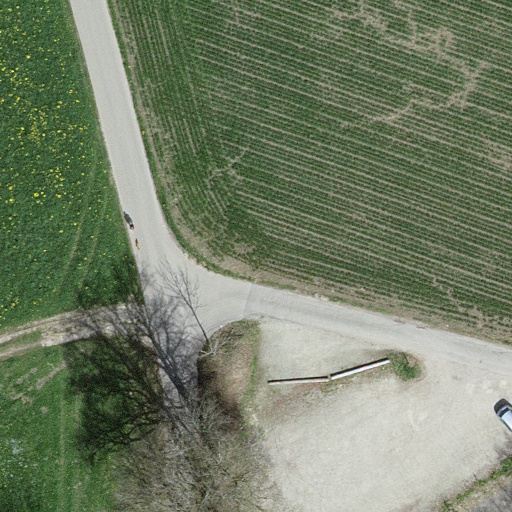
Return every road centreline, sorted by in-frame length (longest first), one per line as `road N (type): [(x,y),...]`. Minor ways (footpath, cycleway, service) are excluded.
road 1 (unclassified): [(163,291),(511,374)]
road 2 (unclassified): [(163,291),(83,0)]
road 3 (unclassified): [(174,511),(177,449),(163,291)]
road 4 (track): [(163,291),(0,360)]
